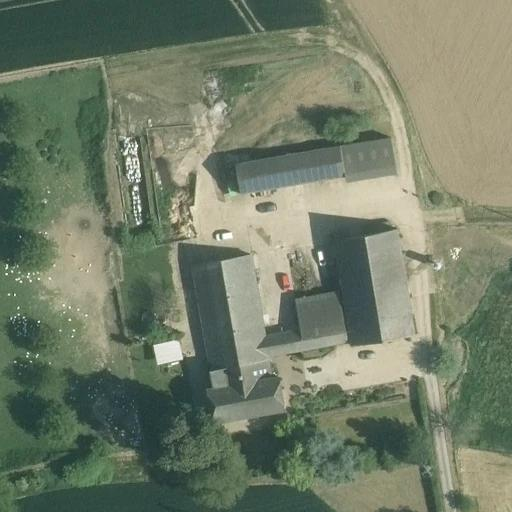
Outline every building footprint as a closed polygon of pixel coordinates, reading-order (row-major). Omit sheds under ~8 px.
[(392,139),(340,148),(345,177),(346,182),(397,173),(392,139)] [(340,148),(258,161),(263,191),(345,177),(340,148)] [(263,191),(258,161),(236,165),(241,194),(263,191)] [(334,239),(351,346),(415,336),(398,229),(334,239)] [(211,371),(269,361),(269,357),(348,342),(339,291),(294,300),(300,330),(265,336),(251,255),(193,265),(211,371)] [(269,361),(211,371),(214,388),(207,389),(213,422),(285,409),(279,376),(273,378),(269,361)]
